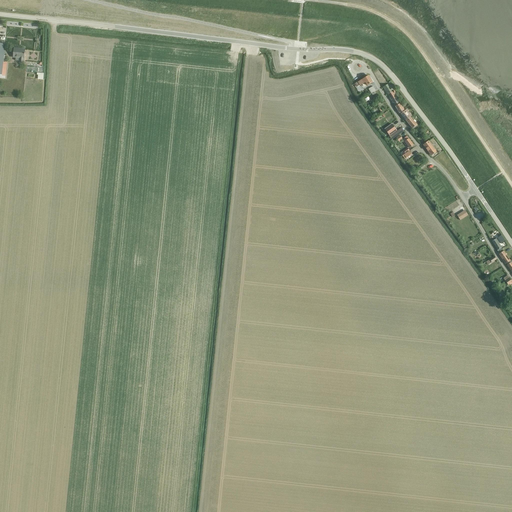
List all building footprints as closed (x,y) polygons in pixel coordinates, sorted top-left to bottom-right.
[(14,48),(13,57),(16,58),(16,61),(19,61),(19,62),(20,62),(20,63),(22,63),(23,63),(24,63),(24,59),(25,49),(14,48)] [(368,76),(356,83),(358,87),(365,82),(367,86),(372,83),(368,76)] [(388,94),(393,92),(388,84),(383,87),(388,94)] [(400,103),(396,97),(392,100),(395,106),(395,107),(399,113),(404,110),(400,103)] [(410,116),(411,115),(407,109),(401,114),(406,120),(410,116)] [(410,116),(406,120),(412,128),(417,125),(410,117),(412,116),(411,115),(410,116)] [(386,128),(385,129),(390,136),(391,135),(397,131),(395,128),(394,127),(392,124),(386,128)] [(397,131),(389,136),(392,140),(400,134),(397,131)] [(400,135),(396,138),(399,143),(403,140),(405,141),(403,143),(405,145),(407,144),(409,148),(413,145),(410,140),(407,136),(403,139),(400,135)] [(432,156),(436,152),(428,141),(424,145),(432,156)] [(412,154),(409,151),(402,156),(405,159),(412,154)] [(465,217),(468,215),(467,214),(466,212),(463,214),(461,215),(460,214),(459,214),(457,215),(460,220),(465,217)] [(496,239),(492,242),(498,250),(502,248),(496,239)] [(507,265),(510,263),(509,263),(511,261),(511,260),(510,260),(504,251),(499,254),(505,264),(506,263),(507,265)] [(495,256),(487,262),(488,265),(497,259),(495,256)]
